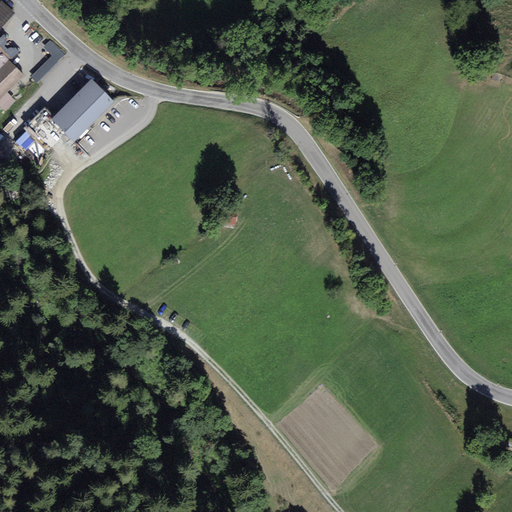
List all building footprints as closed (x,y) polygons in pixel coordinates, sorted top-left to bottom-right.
[(0,2),(0,28),(15,12),(2,0),(0,2)] [(50,39),(44,46),(52,54),(32,76),(38,82),(65,52),(50,39)] [(26,78),(0,50),(0,108),(5,113),(15,103),(8,95),(26,78)] [(116,104),(95,82),(56,121),(77,142),(116,104)] [(28,134),(19,141),(36,161),(67,133),(47,110),(25,130),(28,134)]
